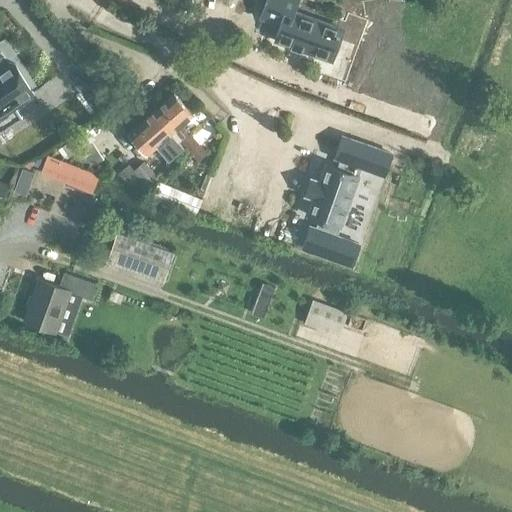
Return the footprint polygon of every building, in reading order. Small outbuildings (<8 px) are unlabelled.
[(266,0),(261,17),(281,24),(275,39),(316,54),(331,59),(342,28),(327,22),(294,11),(297,0),(266,0)] [(0,115),(30,95),(31,88),(14,64),(7,63),(0,67),(0,115)] [(155,110),(179,137),(185,132),(179,126),(192,115),(174,93),(155,110)] [(155,110),(132,130),(151,152),(159,144),(171,158),(186,145),(179,137),(155,110)] [(58,141),(66,152),(86,138),(79,128),(58,141)] [(205,150),(187,130),(179,137),(186,145),(197,157),(205,150)] [(311,227),(303,248),(323,255),(331,235),(335,236),(336,235),(339,226),(341,226),(359,176),(357,175),(360,166),(384,174),(392,153),(343,136),(336,157),(341,159),(338,169),(326,165),(320,181),(320,182),(316,180),(310,196),(315,198),(314,198),(308,215),(320,219),(317,229),(311,227)] [(44,156),(37,173),(93,194),(99,177),(44,156)] [(154,175),(142,163),(134,172),(127,165),(118,174),(136,193),(154,175)] [(29,193),(37,169),(25,165),(16,188),(29,193)] [(202,201),(162,183),(155,199),(195,216),(202,201)] [(99,201),(88,197),(79,220),(90,224),(99,201)] [(116,234),(107,258),(164,279),(173,254),(116,234)] [(91,300),(96,284),(64,273),(59,287),(39,280),(24,322),(54,333),(69,292),(91,300)] [(253,313),(264,317),(276,287),(264,282),(253,313)] [(348,311),(313,299),(304,323),(339,336),(348,311)]
